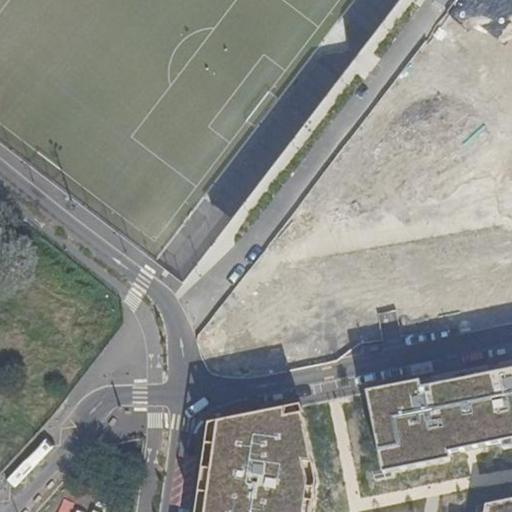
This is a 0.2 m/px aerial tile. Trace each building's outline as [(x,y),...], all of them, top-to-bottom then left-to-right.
[(511,185),(339,212),(345,247),(511,221),(511,185)] [(404,324),(447,320),(442,265),(406,269),(406,258),(252,273),(255,308),(249,308),(251,332),(275,330),(272,302),(285,301),(287,321),(299,320),(301,348),(344,344),(343,338),(405,332),(404,324)] [(511,447),(511,363),(372,392),(388,473),(453,459),(452,453),(504,443),(505,449),(511,447)] [(315,511),(320,482),(304,405),(209,423),(196,511),(315,511)] [(484,511),(511,511),(511,499),(485,504),(484,511)]
